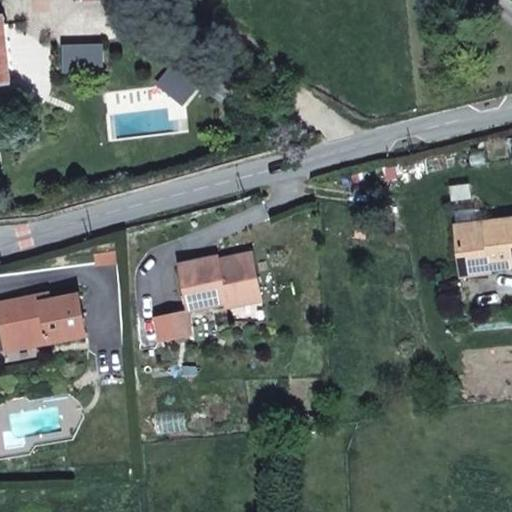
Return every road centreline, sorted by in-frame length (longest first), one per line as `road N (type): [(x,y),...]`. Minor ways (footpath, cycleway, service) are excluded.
road 1 (unclassified): [(0,249),(511,105)]
road 2 (unknown): [(54,23),(175,46),(223,73),(324,156)]
